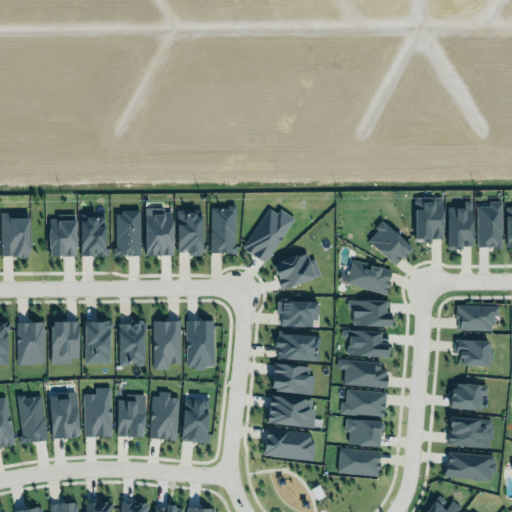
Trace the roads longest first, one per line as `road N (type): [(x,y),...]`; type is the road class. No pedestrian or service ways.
road 1 (residential): [(242,286),(228,472),(244,511),(398,503),(409,467),(421,280)]
road 2 (residential): [(0,288),(242,286)]
road 3 (residential): [(228,472),(101,468),(0,478)]
